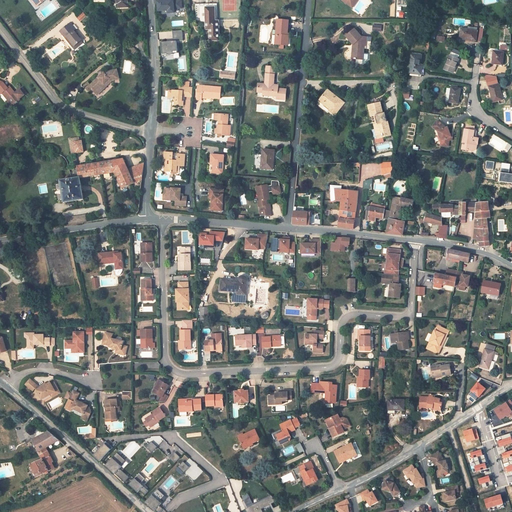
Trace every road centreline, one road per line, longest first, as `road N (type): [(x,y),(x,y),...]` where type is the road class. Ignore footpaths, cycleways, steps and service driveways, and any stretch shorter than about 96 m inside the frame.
road 1 (residential): [(161,219),(164,357),(180,374),(331,367),(340,359),(345,319),(410,313),(415,240)]
road 2 (residential): [(309,0),(287,228)]
road 3 (residential): [(150,132),(62,107),(0,27)]
road 4 (residential): [(7,388),(147,511)]
road 5 (residential): [(0,240),(146,219)]
road 6 (residential): [(287,228),(415,240)]
road 7 (residential): [(151,0),(151,128)]
road 8 (residential): [(161,219),(287,228)]
